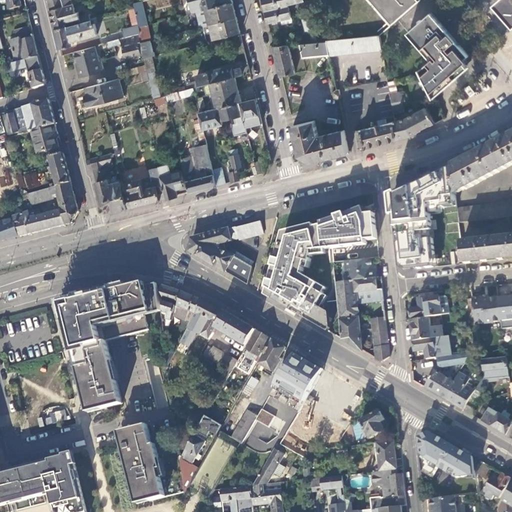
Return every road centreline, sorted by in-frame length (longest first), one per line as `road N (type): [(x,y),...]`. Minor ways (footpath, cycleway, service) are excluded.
road 1 (primary): [(406,396),(209,283)]
road 2 (primary): [(0,288),(135,265),(209,283)]
road 3 (residential): [(248,0),(293,189)]
road 4 (residential): [(0,383),(17,449),(116,424)]
road 5 (residential): [(99,234),(59,91)]
road 6 (tertiary): [(380,165),(431,150),(511,101)]
road 7 (residential): [(380,165),(394,287)]
road 8 (primary): [(511,457),(406,396)]
